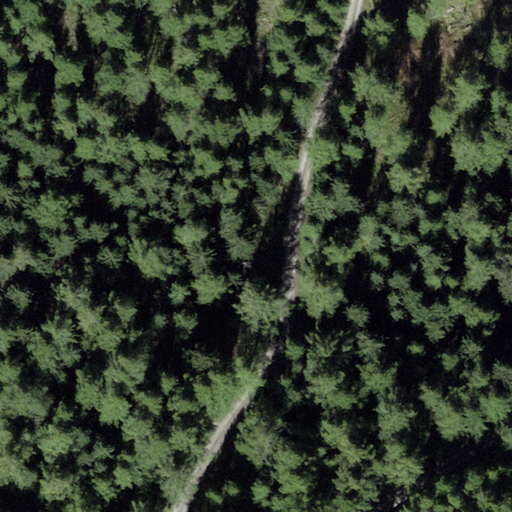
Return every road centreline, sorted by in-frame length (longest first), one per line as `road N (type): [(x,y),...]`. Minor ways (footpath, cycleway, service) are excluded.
road 1 (track): [(357,0),(297,200),(275,340),(181,511)]
road 2 (track): [(379,511),(511,423)]
